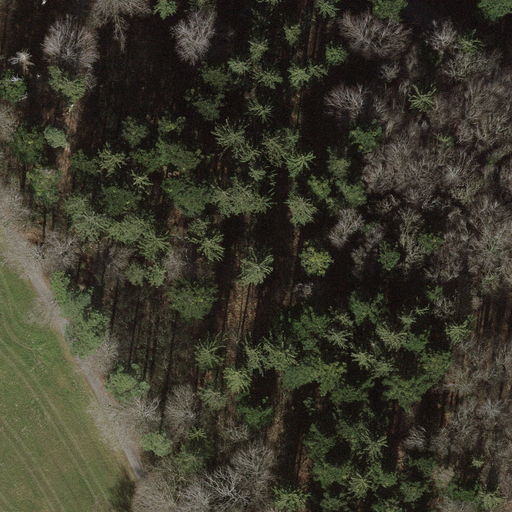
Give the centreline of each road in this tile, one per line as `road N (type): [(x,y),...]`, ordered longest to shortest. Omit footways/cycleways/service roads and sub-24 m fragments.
road 1 (track): [(0,197),(180,511)]
road 2 (tertiary): [(405,0),(476,60),(511,104)]
